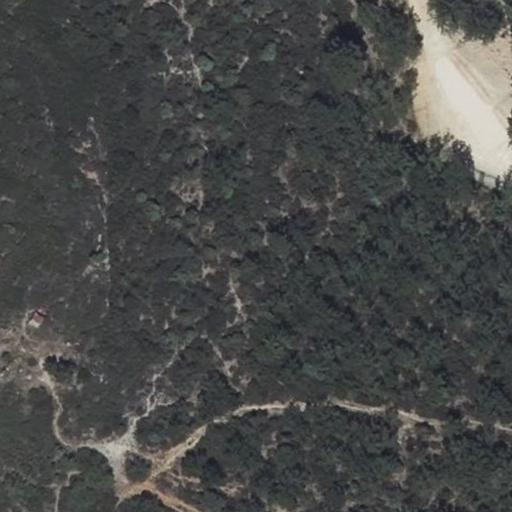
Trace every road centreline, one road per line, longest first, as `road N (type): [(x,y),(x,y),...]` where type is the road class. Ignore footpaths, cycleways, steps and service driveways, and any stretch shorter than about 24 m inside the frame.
road 1 (track): [(186,511),(160,487),(160,471),(180,444),(288,400),(321,398),(511,439)]
road 2 (track): [(414,0),(454,102),(511,158)]
